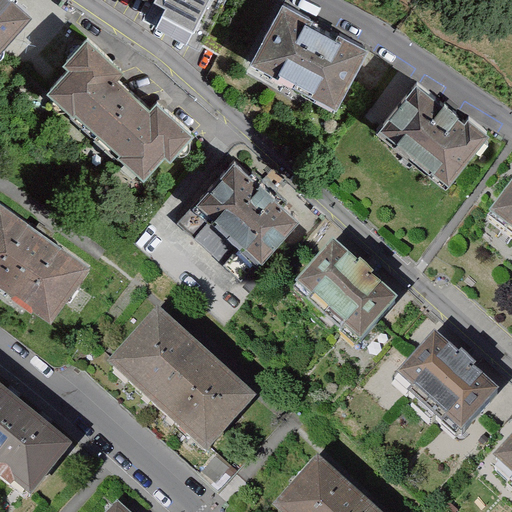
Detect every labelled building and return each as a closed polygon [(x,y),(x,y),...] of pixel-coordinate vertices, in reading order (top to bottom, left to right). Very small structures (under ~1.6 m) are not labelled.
[(26,0),(0,0),(0,39),(32,5),(26,0)] [(142,0),(152,5),(147,13),(143,21),(195,49),(220,0),(142,0)] [(288,0),(287,0),(253,65),(339,110),(373,45),(288,0)] [(81,74),(56,102),(142,179),(167,151),(174,158),(196,134),(178,118),(161,103),(156,108),(119,75),(126,67),(111,53),(98,41),(74,67),(81,74)] [(494,134),(423,77),(382,127),(453,185),(494,134)] [(180,221),(245,279),(299,219),(234,161),(180,221)] [(511,181),(485,214),(511,236),(511,181)] [(0,203),(0,286),(51,324),(91,270),(0,203)] [(341,245),(299,291),(365,349),(406,303),(341,245)] [(112,367),(212,457),(263,401),(163,310),(112,367)] [(509,391),(444,335),(400,385),(465,442),(509,391)] [(0,389),(0,473),(34,501),(76,450),(53,432),(6,394),(0,389)] [(511,429),(489,457),(511,475),(511,429)] [(281,511),(377,511),(323,462),(279,509),(281,511)]
